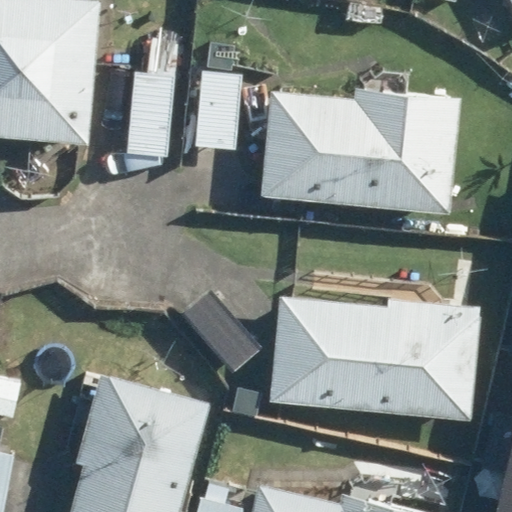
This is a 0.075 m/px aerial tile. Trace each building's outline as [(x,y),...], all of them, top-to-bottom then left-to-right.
[(94,0),(0,0),(0,134),(87,139),(94,0)] [(240,41),(196,39),(190,146),(234,149),(240,41)] [(256,192),(443,208),(454,93),(347,83),(346,97),(265,90),(256,192)] [(210,285),(176,313),(230,377),(263,349),(210,285)] [(474,300),(384,292),(383,305),(273,295),(264,396),(464,415),(474,300)] [(0,357),(0,416),(16,421),(30,365),(0,357)] [(176,511),(205,395),(97,369),(62,511),(176,511)] [(511,451),(511,386),(499,448),(511,451)] [(0,499),(16,430),(0,426),(0,499)] [(511,511),(511,451),(499,448),(485,511),(511,511)] [(243,511),(250,480),(197,468),(187,511),(243,511)] [(255,484),(248,511),(439,511),(339,489),(336,502),(255,484)]
